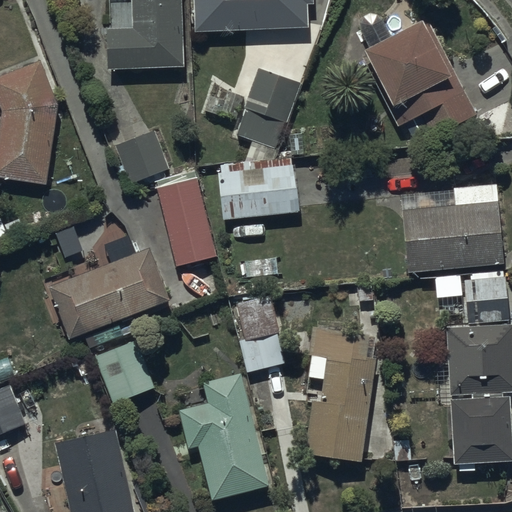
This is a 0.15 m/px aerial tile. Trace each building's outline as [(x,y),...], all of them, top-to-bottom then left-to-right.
[(178,0),(130,0),(132,24),(106,26),(109,67),(183,62),(178,0)] [(193,0),(194,28),(307,23),(306,0),(193,0)] [(360,22),(360,23),(367,40),(363,43),(397,108),(392,110),(398,123),(422,111),(432,131),(476,110),(429,19),(426,21),(422,12),(392,27),(390,23),(386,25),(380,14),(380,13),(379,13),(379,12),(378,11),(377,10),(376,9),(375,9),(374,9),(373,8),(372,8),(371,8),(370,8),(369,8),(368,8),(367,8),(366,9),(365,9),(364,10),(363,11),(362,11),(362,12),(361,13),(361,14),(360,15),(360,16),(359,17),(359,18),(359,19),(360,20),(360,21),(360,22)] [(41,55),(0,71),(0,106),(1,108),(0,111),(0,173),(46,179),(56,103),(41,55)] [(300,79),(258,65),(236,132),(277,146),(300,79)] [(167,164),(152,126),(114,142),(129,179),(167,164)] [(366,176),(367,176),(368,176),(369,176),(371,176),(372,175),(373,175),(374,174),(375,174),(376,173),(377,172),(378,171),(379,170),(379,169),(380,168),(380,167),(381,166),(381,165),(381,164),(381,162),(381,161),(381,160),(381,159),(381,158),(380,157),(380,155),(379,154),(378,153),(377,153),(376,152),(376,151),(375,150),(373,150),(372,149),(371,149),(370,148),(369,148),(368,148),(366,148),(365,148),(364,149),(363,149),(362,149),(361,150),(360,151),(359,151),(358,152),(357,153),(356,154),(355,155),(355,156),(354,157),(354,158),(354,159),(353,161),(353,162),(353,163),(354,164),(354,165),(354,167),(354,168),(355,169),(356,170),(356,171),(357,172),(358,173),(359,173),(360,174),(361,175),(362,175),(363,175),(365,176),(366,176)] [(217,170),(222,216),(299,209),(295,161),(291,162),(291,156),(221,162),(221,169),(217,170)] [(193,168),(153,180),(177,265),(217,253),(193,168)] [(504,260),(495,180),(399,191),(407,270),(504,260)] [(169,295),(149,244),(49,283),(68,334),(83,328),(89,345),(123,332),(119,321),(134,316),(132,309),(169,295)] [(461,272),(434,274),(436,295),(462,293),(461,272)] [(465,277),(467,320),(508,317),(506,275),(465,277)] [(239,337),(247,369),(285,360),(270,296),(236,304),(244,336),(239,337)] [(511,321),(446,324),(449,392),(471,391),(471,394),(451,395),(453,459),(511,455),(511,447),(510,392),(502,392),(502,388),(511,388),(511,321)] [(377,333),(311,324),(308,352),(310,352),(308,374),(323,375),(320,397),(311,396),(305,449),(362,455),(377,333)] [(153,384),(137,337),(94,352),(111,399),(153,384)] [(268,482),(240,369),(203,378),(208,400),(179,408),(188,444),(198,442),(212,497),(268,482)] [(0,431),(24,421),(9,380),(0,384),(0,431)] [(137,511),(117,424),(55,438),(72,511),(137,511)]
